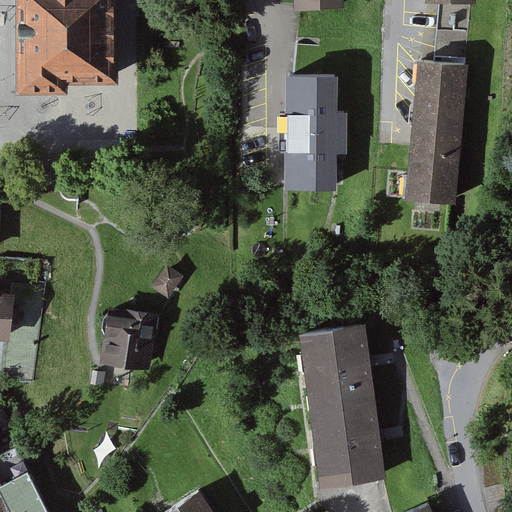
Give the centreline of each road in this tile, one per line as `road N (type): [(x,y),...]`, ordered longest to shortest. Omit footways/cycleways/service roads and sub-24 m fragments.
road 1 (residential): [(491,323),(464,409),(475,511)]
road 2 (residential): [(261,0),(273,45),(272,169)]
